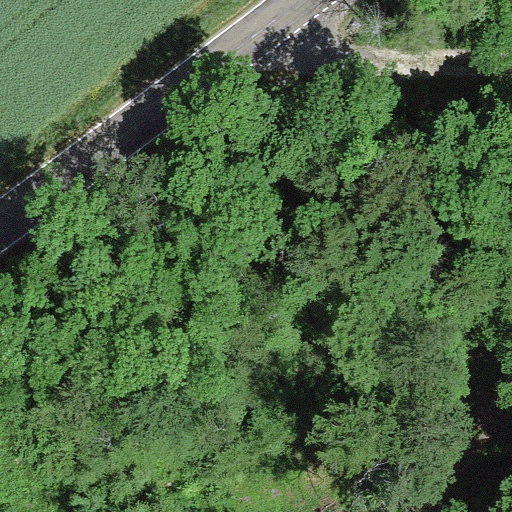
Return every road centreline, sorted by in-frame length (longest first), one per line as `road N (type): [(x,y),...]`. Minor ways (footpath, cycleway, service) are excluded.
road 1 (tertiary): [(330,0),(206,100),(0,211)]
road 2 (track): [(287,34),(511,59)]
road 3 (track): [(373,511),(511,335)]
